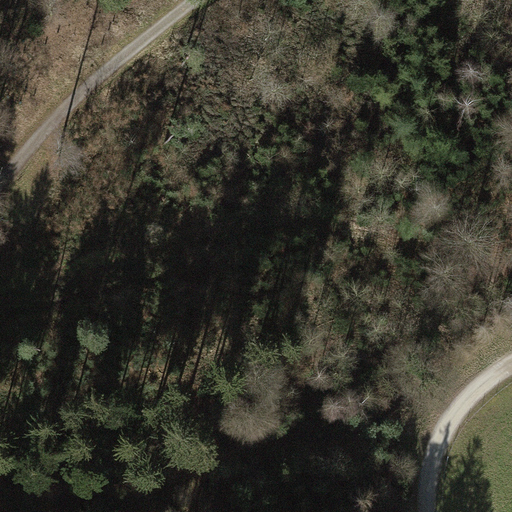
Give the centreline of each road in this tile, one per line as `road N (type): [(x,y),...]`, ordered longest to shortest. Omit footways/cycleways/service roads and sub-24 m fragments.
road 1 (track): [(0,187),(71,99),(191,0)]
road 2 (track): [(511,364),(474,391),(443,428),(431,461),(428,511)]
